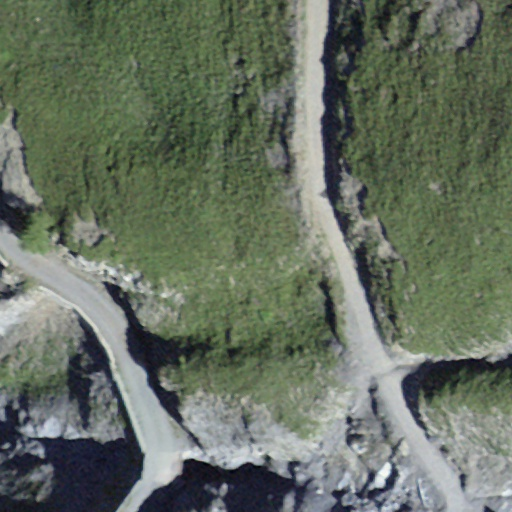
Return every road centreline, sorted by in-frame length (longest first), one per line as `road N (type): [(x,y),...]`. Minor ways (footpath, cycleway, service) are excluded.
road 1 (track): [(443,511),(426,454),(379,383),(319,193),(313,0)]
road 2 (track): [(138,511),(146,498),(148,430),(89,308),(0,232)]
